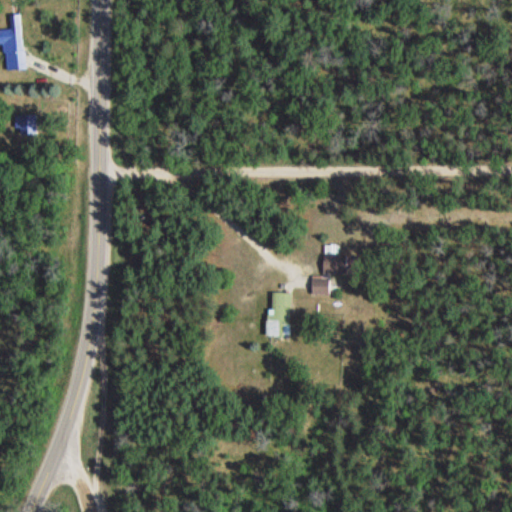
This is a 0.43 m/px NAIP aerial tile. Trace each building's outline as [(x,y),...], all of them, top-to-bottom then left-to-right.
[(10,15),(11,29),(0,30),(0,44),(4,44),(6,70),(25,69),(21,14),(10,15)] [(18,114),(18,134),(36,133),(36,114),(18,114)] [(346,274),(346,264),(356,264),(356,255),(322,255),(322,274),(346,274)] [(329,276),(311,276),(311,295),(329,295),(329,276)] [(267,337),(289,337),(290,292),(268,292),(267,337)]
